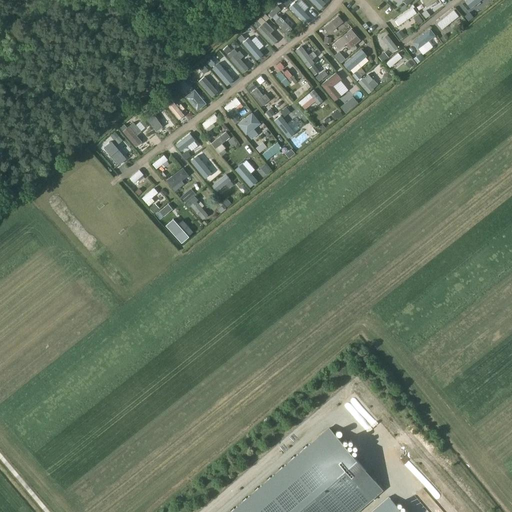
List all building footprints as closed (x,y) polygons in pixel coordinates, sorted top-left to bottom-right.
[(316,0),(307,0),(316,8),(320,4),(316,0)] [(468,0),(461,6),(465,11),(479,0),(468,0)] [(300,10),(303,8),(298,2),(291,8),(303,22),(307,18),(300,10)] [(412,9),(395,21),(398,26),(416,13),(412,9)] [(454,11),(437,24),(441,30),(458,16),(454,11)] [(327,33),(342,21),(338,16),(323,27),(327,33)] [(285,19),(283,21),(279,17),(275,21),(287,34),(291,29),(288,25),(290,23),(285,19)] [(270,33),(273,30),(261,18),(253,25),(272,46),(277,41),(270,33)] [(348,28),(355,33),(358,29),(351,23),(348,28)] [(435,36),(429,29),(412,42),(417,49),(435,36)] [(350,49),(360,40),(350,30),(334,44),(339,50),(345,44),(350,49)] [(388,35),(383,39),(394,53),(400,49),(388,35)] [(253,46),(255,45),(251,40),(245,45),(255,57),(259,54),(253,46)] [(310,54),(308,55),(301,46),(295,51),(307,68),(314,63),(312,60),(314,58),(310,54)] [(234,49),(227,55),(242,73),(247,69),(239,59),(243,56),(239,51),(237,53),(234,49)] [(348,71),(366,56),(361,50),(343,65),(348,71)] [(397,53),(386,63),(389,68),(401,58),(397,53)] [(232,82),(218,64),(211,70),(226,87),(232,82)] [(314,76),(319,71),(314,64),(308,69),(314,76)] [(285,87),(290,84),(287,80),(291,76),(286,70),(282,74),(279,71),(275,75),(285,87)] [(321,85),(334,102),(341,96),(334,86),(342,80),(337,73),(321,85)] [(368,83),(372,80),(367,74),(358,82),(368,94),(373,89),(368,83)] [(204,77),(198,82),(211,97),(217,92),(204,77)] [(181,96),(186,93),(183,87),(178,90),(181,96)] [(265,94),(262,96),(256,89),(250,94),(260,107),(269,100),(265,94)] [(206,104),(195,90),(186,98),(197,112),(206,104)] [(314,90),(298,103),(301,106),(312,98),(318,105),(322,101),(314,90)] [(237,110),(242,107),(236,98),(224,108),(227,112),(234,107),(237,110)] [(178,120),(184,116),(170,99),(165,103),(178,120)] [(280,106),(273,111),(277,116),(283,111),(280,106)] [(346,117),(356,113),(353,106),(343,109),(346,117)] [(156,131),(162,127),(149,109),(143,114),(156,131)] [(251,113),(237,124),(245,135),(253,129),(260,124),(251,113)] [(214,115),(202,124),(205,129),(218,120),(214,115)] [(292,135),(280,118),(274,122),(287,139),(292,135)] [(136,136),(141,132),(133,123),(122,131),(136,147),(141,142),(136,136)] [(215,123),(202,131),(205,137),(218,128),(215,123)] [(225,132),(211,144),(218,153),(224,148),(221,144),(229,137),(225,132)] [(303,132),(288,144),(292,149),(307,137),(303,132)] [(176,145),(179,149),(187,143),(190,148),(194,144),(191,140),(192,140),(189,135),(176,145)] [(280,149),(281,148),(277,144),(263,155),(266,160),(274,154),(276,156),(282,151),(280,149)] [(107,151),(102,155),(113,170),(118,167),(107,151)] [(254,155),(258,161),(264,158),(260,152),(254,155)] [(203,154),(192,163),(196,167),(202,162),(205,166),(209,163),(206,159),(206,158),(203,154)] [(163,155),(152,164),(156,169),(162,164),(164,167),(168,164),(166,161),(167,160),(163,155)] [(229,162),(233,168),(242,162),(238,156),(229,162)] [(257,183),(241,165),(235,171),(250,189),(257,183)] [(171,188),(188,176),(182,168),(165,181),(171,188)] [(139,171),(129,179),(133,183),(138,179),(140,181),(143,178),(142,176),(142,175),(139,171)] [(225,175),(212,186),(216,192),(225,185),(226,186),(231,183),(230,181),(225,175)] [(153,189),(142,199),(148,206),(153,202),(151,199),(157,193),(153,189)] [(191,196),(180,205),(183,209),(194,200),(191,196)] [(200,202),(197,204),(195,202),(190,206),(202,220),(207,215),(201,208),(203,206),(200,202)] [(161,226),(173,218),(169,213),(157,221),(161,226)] [(178,223),(170,229),(181,244),(186,240),(179,231),(182,228),(178,223)] [(356,511),(382,490),(377,483),(329,428),(231,511),(356,511)] [(414,500),(423,511),(436,511),(422,494),(414,500)] [(401,511),(388,497),(371,511),(401,511)]
